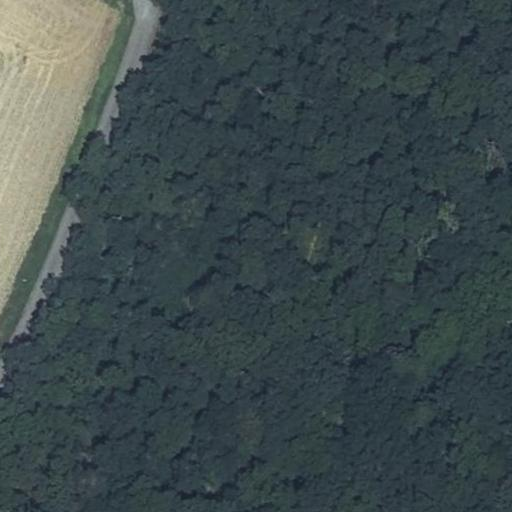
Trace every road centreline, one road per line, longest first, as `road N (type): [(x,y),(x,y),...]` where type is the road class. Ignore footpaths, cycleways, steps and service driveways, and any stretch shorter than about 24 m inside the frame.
road 1 (track): [(53,256),(396,459),(511,492)]
road 2 (unclassified): [(148,0),(0,382)]
